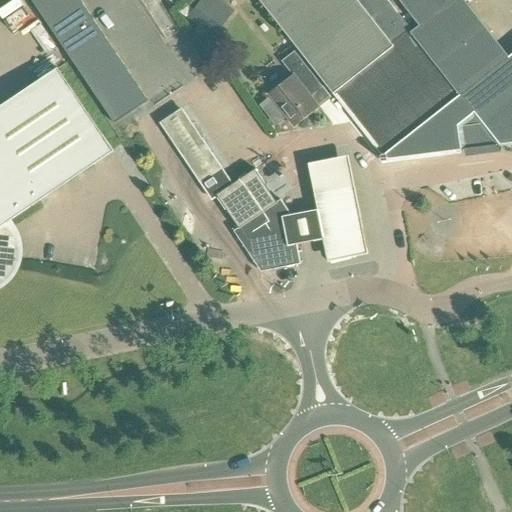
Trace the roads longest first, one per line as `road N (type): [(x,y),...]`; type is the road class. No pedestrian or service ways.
road 1 (unclassified): [(0,364),(302,303)]
road 2 (primary): [(280,482),(0,502)]
road 3 (residential): [(302,303),(388,294),(425,313),(473,289),(511,282)]
road 4 (primary): [(511,398),(389,455)]
road 5 (unclassified): [(324,422),(302,303)]
